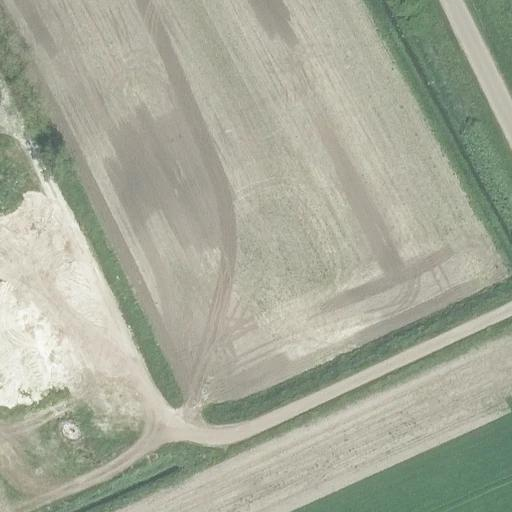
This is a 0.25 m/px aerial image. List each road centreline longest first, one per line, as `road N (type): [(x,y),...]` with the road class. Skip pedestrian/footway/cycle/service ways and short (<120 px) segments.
road 1 (unclassified): [(511,310),(253,428),(218,437),(183,429),(154,407),(1,87)]
road 2 (unclassified): [(511,130),(447,0)]
